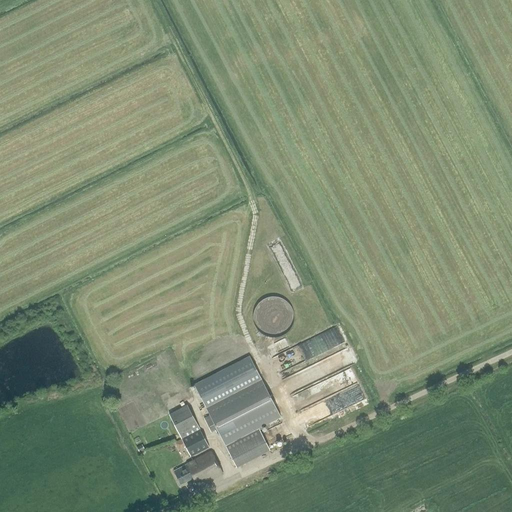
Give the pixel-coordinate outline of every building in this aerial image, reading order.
[(291,300),(263,298),(261,329),(289,331),(291,300)] [(355,405),(368,400),(364,390),(353,388),(361,384),(354,366),(358,365),(352,349),(308,367),(314,380),(312,388),(300,393),(303,402),(301,403),(303,407),(304,407),(313,404),(315,410),(324,412),(326,411),(327,414),(332,412),(333,407),(335,411),(342,408),(345,415),(353,412),(354,408),(346,406),(354,403),(355,405)] [(258,428),(280,416),(249,356),(193,385),(210,418),(204,421),(211,435),(217,432),(224,445),(258,428)] [(191,457),(209,447),(187,405),(169,415),(181,438),(174,442),(178,450),(185,446),(191,457)] [(270,451),(258,428),(224,445),(236,468),(270,451)] [(198,487),(223,474),(212,452),(175,471),(182,485),(194,479),(198,487)]
